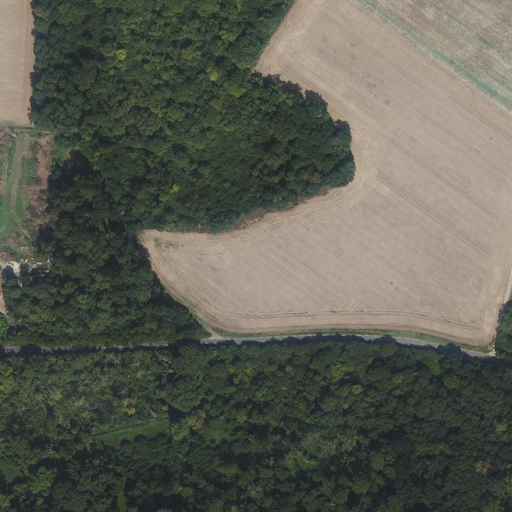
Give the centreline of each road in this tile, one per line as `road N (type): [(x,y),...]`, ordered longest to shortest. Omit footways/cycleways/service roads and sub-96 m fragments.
road 1 (primary): [(0,352),(383,340),(511,363)]
road 2 (track): [(0,123),(72,134),(87,145),(149,272),(224,343)]
